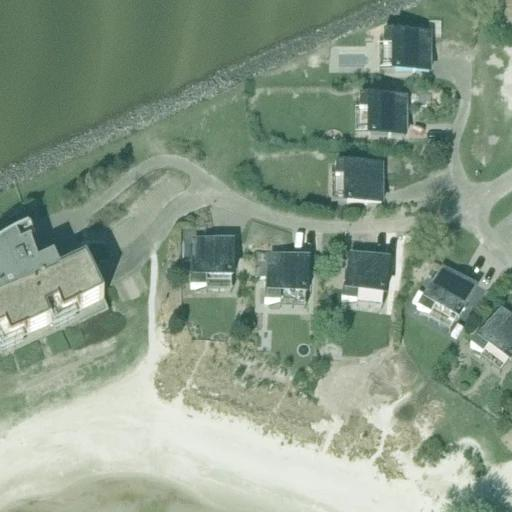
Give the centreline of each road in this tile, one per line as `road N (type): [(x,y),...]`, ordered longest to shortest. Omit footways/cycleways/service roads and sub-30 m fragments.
road 1 (residential): [(115,265),(178,205),(209,196),(343,231),(462,209)]
road 2 (residential): [(471,203),(452,145),(469,93),(466,63)]
